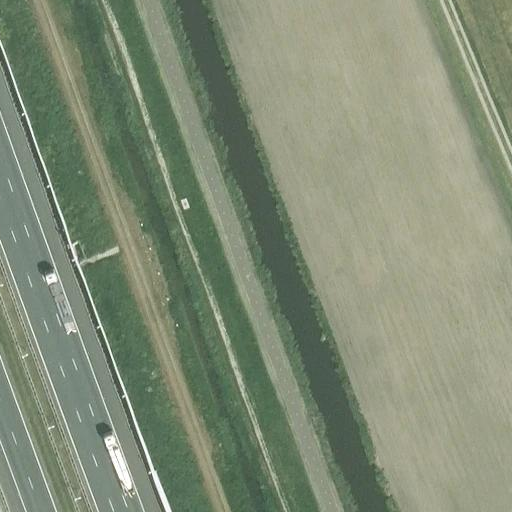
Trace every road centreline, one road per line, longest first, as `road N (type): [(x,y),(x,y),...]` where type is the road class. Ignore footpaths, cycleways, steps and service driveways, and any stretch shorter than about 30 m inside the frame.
road 1 (track): [(223,511),(37,0)]
road 2 (unknown): [(287,511),(103,0)]
road 3 (motorway): [(120,511),(0,178)]
